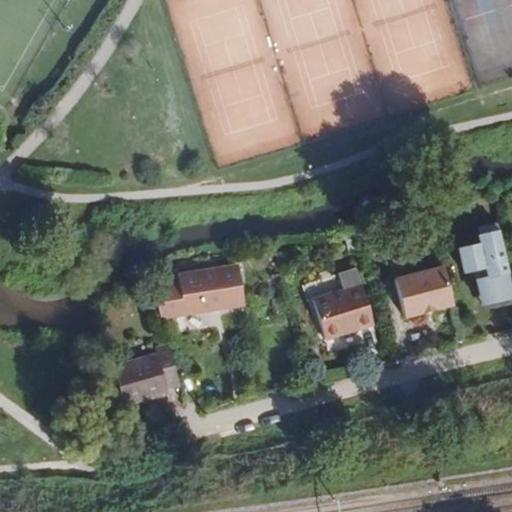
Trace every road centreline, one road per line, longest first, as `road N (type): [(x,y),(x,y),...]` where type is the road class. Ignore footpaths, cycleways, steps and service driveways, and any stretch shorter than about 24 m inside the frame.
road 1 (track): [(511,114),(278,185),(68,198),(0,186)]
road 2 (residential): [(210,424),(511,345)]
